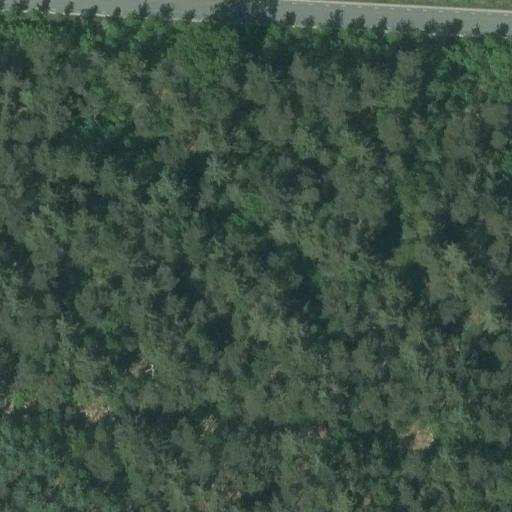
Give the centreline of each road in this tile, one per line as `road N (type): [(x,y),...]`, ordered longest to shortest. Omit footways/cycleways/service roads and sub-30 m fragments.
road 1 (track): [(0,422),(322,434),(511,462)]
road 2 (primary): [(511,25),(36,0)]
